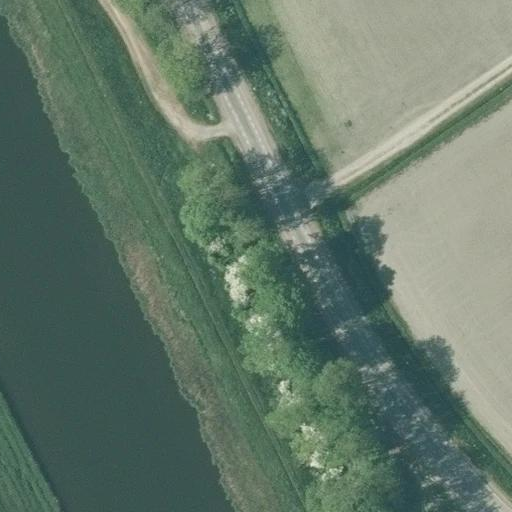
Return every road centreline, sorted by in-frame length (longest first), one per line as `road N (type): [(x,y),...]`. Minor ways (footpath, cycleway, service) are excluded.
road 1 (secondary): [(498,511),(400,402),(243,131),(184,0)]
road 2 (track): [(105,0),(176,124),(193,135),(243,131)]
